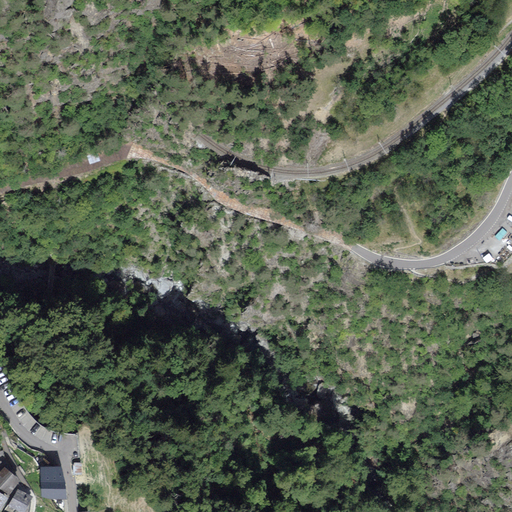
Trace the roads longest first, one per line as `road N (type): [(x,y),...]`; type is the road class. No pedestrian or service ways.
road 1 (unclassified): [(511,180),(470,242),(421,264),(377,259),(231,203),(193,171),(141,152),(0,188)]
road 2 (unclassified): [(0,396),(25,434),(64,464),(72,511)]
